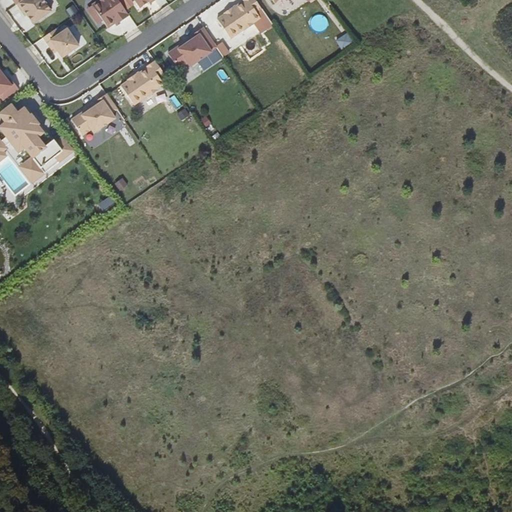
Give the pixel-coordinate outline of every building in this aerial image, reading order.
[(24,0),(17,5),(21,12),(23,11),(27,16),(33,25),(51,12),(42,0),(24,0)] [(128,16),(117,0),(100,0),(92,6),(108,28),(114,23),(115,23),(114,21),(116,19),(118,23),(119,22),(128,16)] [(154,0),(133,0),(139,8),(148,2),(151,0),(154,0),(155,0),(154,0)] [(262,10),(254,0),(243,0),(241,2),(241,3),(232,9),(232,8),(224,14),(224,15),(217,20),(231,40),(245,30),(245,31),(253,26),(253,25),(260,19),(256,14),(262,10)] [(214,44),(203,28),(191,36),(193,39),(185,45),(184,43),(168,54),(179,70),(188,64),(190,68),(211,53),(208,48),(214,44)] [(55,30),(43,38),(50,49),(54,46),(57,52),(62,58),(79,47),(67,29),(59,35),(55,30)] [(165,77),(155,62),(144,69),(145,70),(136,76),(135,75),(127,81),(128,82),(120,87),(134,106),(148,97),(149,98),(157,92),(156,91),(164,86),(160,80),(165,77)] [(0,69),(0,97),(3,102),(18,90),(10,79),(7,81),(1,73),(2,72),(0,69)] [(117,111),(106,95),(95,103),(97,106),(89,111),(88,110),(71,121),(82,137),(91,131),(94,135),(115,120),(112,115),(117,111)] [(0,113),(0,116),(5,123),(0,126),(0,129),(7,138),(1,142),(0,141),(0,153),(2,152),(6,149),(4,147),(10,142),(18,152),(24,148),(31,157),(40,168),(45,164),(49,170),(73,151),(63,138),(56,144),(53,141),(45,147),(37,137),(43,133),(37,125),(38,124),(31,115),(30,116),(24,108),(17,113),(11,105),(0,113)] [(38,124),(42,122),(34,112),(31,115),(38,124)] [(40,168),(31,157),(19,167),(32,183),(49,170),(45,164),(40,168)]
